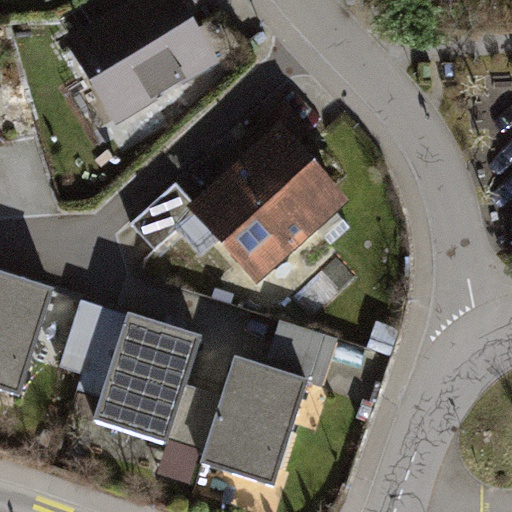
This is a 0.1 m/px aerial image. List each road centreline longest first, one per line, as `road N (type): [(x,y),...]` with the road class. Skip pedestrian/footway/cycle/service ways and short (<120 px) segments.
road 1 (residential): [(305,0),(438,167),(484,343)]
road 2 (unknown): [(294,48),(134,194),(54,286)]
road 3 (residential): [(395,511),(433,400),(484,343)]
